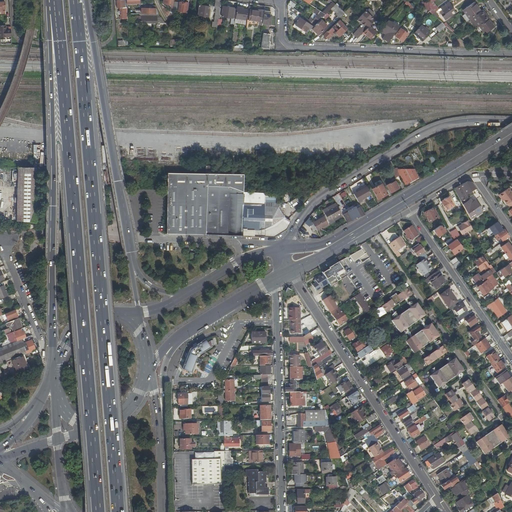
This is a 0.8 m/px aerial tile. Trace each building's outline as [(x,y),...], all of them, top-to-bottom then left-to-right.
[(124,0),(115,0),(115,7),(119,7),(120,18),(126,18),(126,13),(125,3),(124,0)] [(325,14),(331,9),(335,4),(328,0),(327,2),(330,4),(323,12),(325,14)] [(432,14),(435,12),(439,9),(431,0),(429,0),(428,1),(429,5),(429,11),(432,14)] [(174,3),(172,14),(178,15),(178,11),(187,13),(188,5),(184,4),(184,3),(174,2),(174,3)] [(448,2),(441,8),(445,15),(442,17),(445,20),(452,15),(450,12),(454,10),(448,2)] [(474,2),(463,11),(465,14),(462,16),(467,22),(469,20),(472,18),(481,11),(474,2)] [(174,16),(160,4),(169,21),(172,23),(171,24),(174,26),(180,20),(174,16)] [(337,15),(339,18),(345,13),(335,4),(331,9),(337,15)] [(139,7),(140,13),(154,13),(154,8),(155,8),(154,5),(150,5),(150,7),(146,7),(143,7),(139,7)] [(208,15),(209,9),(210,7),(199,5),(198,15),(210,17),(210,15),(208,15)] [(236,9),(233,9),(234,8),(223,6),(221,17),(232,18),(235,18),(236,9)] [(235,18),(233,29),(234,29),(236,29),(236,27),(237,19),(241,19),(241,23),(245,24),(247,10),(237,8),(236,19),(235,18)] [(369,9),(366,12),(371,17),(374,14),(369,9)] [(249,10),(247,24),(255,25),(257,24),(262,25),(262,24),(264,11),(260,10),(260,12),(254,11),(249,10)] [(373,18),(374,20),(382,12),(380,10),(372,18),(373,18)] [(270,12),(264,11),(262,24),(270,25),(270,20),(271,20),(272,16),(270,16),(270,12)] [(313,27),(317,23),(316,23),(321,17),(322,18),(325,14),(320,11),(313,20),(311,19),(308,24),(313,27)] [(481,11),(472,18),(479,27),(488,20),(481,11)] [(357,20),(364,27),(362,29),(364,31),(369,26),(375,20),(374,20),(373,18),(373,19),(365,12),(357,20)] [(472,18),(469,20),(476,29),(479,27),(472,18)] [(312,28),(311,29),(318,35),(327,26),(321,19),(317,23),(313,27),(312,28)] [(489,19),(488,20),(479,27),(483,32),(485,31),(486,33),(494,27),(489,19)] [(310,27),(312,28),(313,27),(308,24),(308,23),(303,20),(301,23),(298,21),(296,25),(306,33),(310,27)] [(334,33),(339,37),(348,28),(340,20),(328,32),(327,31),(324,35),(328,39),(334,33)] [(446,26),(444,24),(442,22),(435,28),(439,32),(446,26)] [(454,31),(446,23),(444,24),(446,26),(452,32),(454,31)] [(4,25),(0,25),(0,36),(4,36),(4,37),(6,37),(6,44),(10,44),(9,29),(4,29),(4,25)] [(385,40),(389,43),(396,31),(391,28),(392,27),(389,25),(385,31),(388,33),(385,40)] [(430,33),(422,25),(414,33),(422,41),(430,33)] [(377,32),(369,26),(364,31),(363,32),(370,39),(377,32)] [(353,34),(357,38),(361,34),(363,32),(364,31),(362,29),(360,27),(353,34)] [(408,34),(401,29),(399,31),(398,30),(396,33),(397,34),(395,37),(403,42),(408,34)] [(262,47),(263,48),(269,49),(270,41),(269,41),(270,34),(263,33),(262,47)] [(35,168),(16,168),(15,221),(34,222),(35,168)] [(418,177),(414,169),(398,169),(397,170),(400,174),(405,184),(418,177)] [(161,233),(200,234),(242,235),(244,202),(244,194),(243,194),(238,194),(239,175),(163,172),(161,233)] [(390,182),(386,185),(390,192),(399,188),(395,181),(390,183),(390,182)] [(457,195),(465,208),(472,203),(470,199),(465,202),(464,200),(467,198),(465,194),(473,190),(475,193),(478,191),(472,182),(468,181),(454,189),(457,195)] [(382,184),(372,189),(378,200),(387,194),(382,184)] [(358,201),(371,194),(367,186),(353,193),(358,201)] [(510,207),(511,205),(511,192),(509,188),(499,195),(501,198),(502,198),(507,204),(508,204),(510,207)] [(244,202),(264,202),(265,192),(243,191),(243,194),(244,194),(244,202)] [(444,199),(444,200),(441,201),(446,209),(454,205),(449,196),(444,199)] [(290,221),(285,218),(277,206),(279,206),(279,202),(264,202),(244,202),(242,235),(273,237),(286,229),(290,221)] [(327,208),(323,210),(330,224),(335,221),(333,219),(342,214),(336,203),(332,205),(334,208),(329,211),(327,208)] [(365,214),(364,213),(360,206),(355,209),(354,207),(353,207),(350,209),(349,210),(348,209),(346,210),(347,212),(342,215),(347,223),(356,217),(357,218),(365,214)] [(441,223),(443,222),(435,207),(425,212),(430,221),(438,217),(441,223)] [(323,217),(313,223),(317,230),(327,224),(323,217)] [(462,224),(457,227),(461,234),(472,228),(467,220),(461,223),(462,224)] [(492,231),(495,235),(497,234),(503,230),(498,222),(487,229),(489,233),(492,231)] [(443,228),(445,226),(444,223),(435,230),(436,232),(438,236),(446,231),(443,228)] [(418,235),(412,226),(404,232),(406,235),(405,236),(407,239),(408,238),(410,240),(418,235)] [(456,228),(449,231),(453,238),(459,235),(456,228)] [(510,237),(504,229),(503,230),(497,234),(503,242),(510,237)] [(400,237),(389,245),(394,252),(405,245),(400,237)] [(463,248),(457,239),(454,241),(448,246),(454,254),(463,248)] [(505,253),(511,248),(511,247),(508,242),(501,247),(505,253)] [(418,244),(410,249),(409,250),(410,252),(413,250),(413,251),(417,257),(424,252),(420,246),(419,246),(418,244)] [(366,303),(369,307),(376,302),(377,304),(380,302),(379,301),(385,296),(359,259),(364,256),(360,250),(338,263),(339,264),(347,276),(360,294),(366,303)] [(409,250),(397,257),(399,260),(413,251),(413,250),(410,252),(409,250)] [(488,265),(482,256),(474,261),(481,271),(488,265)] [(425,259),(416,265),(424,276),(432,270),(425,259)] [(347,276),(339,264),(335,266),(322,274),(326,279),(330,286),(347,276)] [(335,266),(335,265),(322,273),(322,274),(335,266)] [(508,265),(496,273),(500,278),(503,276),(504,276),(511,271),(508,265)] [(477,284),(481,281),(496,272),(492,266),(490,268),(492,269),(482,276),(481,275),(479,276),(478,274),(473,277),(477,284)] [(439,270),(425,280),(427,283),(430,281),(435,289),(446,283),(440,274),(441,274),(439,270)] [(331,288),(330,286),(326,279),(322,281),(323,282),(315,287),(321,295),(331,288)] [(477,284),(476,285),(483,295),(493,288),(488,280),(482,283),(481,281),(477,284)] [(0,298),(8,296),(4,285),(0,286),(0,298)] [(405,300),(408,297),(411,295),(407,289),(398,296),(396,293),(390,298),(391,300),(382,307),(386,313),(389,311),(393,308),(405,300)] [(457,302),(449,290),(440,296),(448,308),(457,302)] [(497,299),(487,306),(490,309),(491,308),(498,317),(507,312),(497,299)] [(351,302),(350,300),(342,305),(340,306),(338,308),(339,308),(340,310),(351,302)] [(367,313),(371,310),(369,307),(366,303),(362,306),(367,313)] [(417,303),(412,307),(411,308),(399,317),(397,318),(392,322),(401,334),(406,330),(407,329),(419,320),(421,319),(425,316),(417,303)] [(459,317),(461,320),(466,316),(464,312),(467,310),(462,303),(454,309),(458,316),(460,315),(461,316),(459,317)] [(300,308),(289,308),(289,321),(291,321),(291,334),(301,333),(300,308)] [(344,317),(340,310),(339,308),(332,313),(334,316),(334,317),(339,325),(346,321),(344,317)] [(393,308),(389,311),(390,312),(392,311),(395,314),(396,313),(396,315),(395,315),(397,318),(399,317),(393,308)] [(15,310),(2,315),(5,322),(14,318),(13,316),(17,314),(15,310)] [(511,327),(511,317),(511,315),(501,323),(506,331),(511,327)] [(465,320),(470,327),(477,322),(472,316),(465,320)] [(22,327),(18,318),(13,320),(14,323),(11,324),(12,327),(16,326),(17,328),(22,327)] [(413,337),(411,338),(406,342),(415,354),(420,350),(421,349),(433,341),(435,340),(439,336),(431,324),(426,327),(425,329),(413,337)] [(351,330),(348,325),(342,329),(350,340),(354,338),(350,330),(351,330)] [(386,336),(388,335),(381,325),(380,325),(381,326),(380,327),(386,336)] [(480,330),(477,327),(469,332),(475,341),(480,338),(477,333),(480,330)] [(22,332),(21,329),(14,332),(17,340),(26,336),(24,331),(22,332)] [(265,332),(256,333),(256,343),(265,343),(265,332)] [(0,363),(11,359),(23,355),(35,349),(30,335),(0,347),(0,363)] [(399,355),(401,353),(391,339),(389,340),(397,352),(396,353),(398,355),(399,355)] [(486,348),(489,346),(484,339),(475,345),(480,354),(487,349),(486,348)] [(187,352),(188,353),(182,370),(190,373),(191,372),(192,368),(197,357),(199,356),(199,354),(202,352),(205,350),(209,348),(208,348),(209,347),(204,340),(191,348),(190,348),(188,349),(187,352)] [(357,354),(360,359),(373,351),(366,340),(363,342),(361,340),(353,345),(358,353),(357,354)] [(322,361),(328,357),(325,353),(328,351),(322,342),(314,348),(319,356),(311,362),(312,367),(320,362),(321,361),(322,361)] [(393,352),(388,345),(380,350),(385,357),(393,352)] [(442,347),(441,348),(437,350),(429,356),(426,359),(424,360),(428,366),(447,353),(442,347)] [(421,349),(420,350),(422,353),(423,354),(426,359),(429,356),(428,355),(426,356),(421,349)] [(494,352),(486,358),(491,365),(499,360),(494,352)] [(406,365),(408,363),(401,353),(399,355),(406,365)] [(28,369),(23,355),(11,359),(16,373),(28,369)] [(300,355),(290,355),(290,367),(300,367),(300,355)] [(260,357),(260,366),(264,366),(264,364),(270,364),(269,356),(260,357)] [(316,380),(316,381),(323,376),(317,367),(331,358),(330,356),(328,357),(322,361),(321,361),(322,362),(321,363),(320,362),(312,367),(314,374),(315,373),(317,376),(316,378),(316,380)] [(234,367),(238,360),(234,358),(230,365),(234,367)] [(397,366),(400,364),(397,358),(390,363),(394,371),(399,368),(397,366)] [(445,385),(458,376),(460,374),(464,372),(456,359),(452,362),(449,364),(437,372),(434,374),(431,377),(439,389),(443,386),(445,385)] [(504,368),(499,360),(491,366),(496,373),(504,368)] [(267,375),(270,375),(270,366),(264,366),(260,366),(260,375),(261,375),(267,375)] [(290,367),(290,380),(295,380),(303,380),(302,367),(300,367),(290,367)] [(410,375),(405,368),(397,373),(402,380),(410,375)] [(325,375),(332,386),(340,380),(338,376),(337,377),(333,370),(325,375)] [(416,379),(418,377),(415,374),(413,375),(411,377),(412,378),(404,383),(409,391),(414,388),(412,386),(416,384),(413,379),(415,378),(416,379)] [(501,374),(486,384),(489,389),(495,385),(494,384),(503,377),(501,374)] [(234,380),(225,380),(225,401),(234,401),(234,392),(236,392),(236,388),(234,388),(234,380)] [(285,388),(286,393),(291,392),(294,392),(294,390),(296,389),(295,380),(290,380),(290,388),(285,388)] [(353,389),(347,380),(336,388),(342,396),(353,389)] [(482,413),(485,417),(487,420),(488,422),(494,418),(488,408),(489,408),(476,389),(475,389),(469,380),(462,385),(464,387),(465,389),(469,394),(470,393),(483,412),(482,413)] [(413,405),(418,402),(417,400),(425,395),(424,395),(421,390),(425,387),(423,384),(420,385),(406,395),(413,405)] [(259,393),(259,396),(261,396),(261,402),(269,402),(269,387),(261,387),(261,393),(259,393)] [(455,396),(465,389),(464,387),(459,390),(458,391),(454,394),(455,396)] [(493,390),(491,392),(497,401),(499,399),(493,390)] [(356,397),(357,396),(360,395),(357,391),(347,397),(352,406),(359,402),(356,397)] [(455,396),(454,394),(452,391),(446,395),(452,405),(451,406),(455,412),(464,406),(460,399),(459,400),(455,396)] [(294,392),(291,392),(291,406),(299,406),(299,398),(303,398),(303,392),(294,392)] [(187,405),(187,394),(178,394),(178,405),(187,405)] [(396,395),(385,400),(388,405),(399,399),(396,395)] [(499,399),(497,401),(502,408),(503,408),(511,420),(511,418),(511,410),(507,404),(509,403),(504,396),(499,399)] [(335,404),(336,405),(333,407),(338,415),(342,412),(337,404),(335,404)] [(394,411),(397,416),(408,408),(405,404),(394,411)] [(260,414),(260,421),(270,420),(270,406),(260,407),(260,412),(259,412),(259,414),(260,414)] [(358,408),(357,409),(358,411),(359,410),(364,417),(369,414),(364,406),(359,409),(358,408)] [(417,412),(420,409),(418,407),(410,412),(408,408),(397,416),(400,420),(409,414),(410,416),(411,416),(417,412)] [(181,415),(181,419),(190,419),(190,410),(179,410),(180,415),(181,415)] [(298,414),(298,427),(320,427),(320,420),(316,420),(316,421),(306,421),(305,413),(303,413),(303,414),(298,414)] [(378,418),(375,413),(366,419),(369,423),(378,418)] [(475,420),(470,414),(461,420),(472,436),(478,432),(472,422),(475,420)] [(413,423),(415,426),(426,418),(424,416),(413,423)] [(405,428),(413,423),(410,419),(403,424),(405,428)] [(232,421),(217,421),(217,435),(232,435),(232,421)] [(270,421),(262,422),(262,432),(270,431),(270,421)] [(197,424),(185,424),(185,434),(197,434),(197,424)] [(355,436),(357,439),(368,432),(372,430),(370,426),(369,427),(367,424),(362,427),(364,430),(355,436)] [(381,429),(378,425),(372,430),(368,432),(370,435),(372,435),(373,434),(381,429)] [(328,437),(330,443),(335,442),(330,426),(323,427),(327,438),(328,437)] [(419,434),(415,426),(408,430),(413,438),(419,434)] [(495,430),(483,439),(481,441),(477,443),(485,455),(489,453),(492,451),(504,442),(507,441),(510,438),(502,426),(498,428),(495,430)] [(373,434),(375,438),(376,438),(383,433),(381,429),(373,434)] [(304,430),(292,431),(292,443),(305,443),(304,430)] [(459,448),(465,444),(455,431),(434,445),(436,449),(453,439),(459,448)] [(391,439),(388,434),(383,438),(385,442),(391,439)] [(336,443),(337,448),(338,452),(342,449),(343,449),(339,436),(335,439),(336,443)] [(418,446),(421,450),(429,445),(424,437),(416,442),(418,446)] [(368,443),(370,446),(377,441),(376,438),(375,438),(368,443)] [(191,439),(180,440),(180,450),(191,449),(191,439)] [(376,451),(379,455),(386,450),(383,447),(385,445),(383,441),(380,443),(381,443),(377,445),(380,448),(376,451)] [(290,456),(301,456),(300,444),(290,444),(290,456)] [(463,453),(468,450),(465,444),(459,448),(463,453)] [(380,455),(372,460),(376,465),(394,453),(391,448),(380,455)] [(471,466),(477,462),(468,450),(463,453),(462,453),(471,466)] [(224,451),(215,451),(215,459),(192,460),(192,467),(210,466),(224,466),(224,451)] [(253,457),(253,462),(262,462),(262,451),(249,452),(249,457),(253,457)] [(443,462),(438,454),(427,461),(433,469),(443,462)] [(404,468),(397,458),(388,464),(393,471),(391,472),(393,476),(404,468)] [(330,459),(323,459),(323,463),(322,463),(322,471),(332,471),(332,463),(330,463),(330,459)] [(292,463),(293,475),(295,475),(303,475),(303,463),(292,463)] [(192,467),(192,484),(211,484),(210,466),(192,467)] [(192,485),(225,484),(224,466),(210,466),(211,484),(192,484),(192,485)] [(410,477),(405,469),(395,475),(400,483),(410,477)] [(448,480),(452,478),(446,469),(437,475),(443,484),(448,480)] [(248,486),(249,486),(250,493),(256,493),(256,495),(267,495),(267,488),(263,488),(263,483),(265,483),(265,478),(266,478),(266,472),(257,472),(257,470),(246,470),(246,477),(249,477),(249,483),(248,483),(248,486)] [(303,475),(295,475),(295,483),(296,483),(296,487),(305,487),(305,483),(305,475),(303,475)] [(382,475),(376,479),(379,484),(385,480),(382,475)] [(327,489),(337,489),(337,477),(326,478),(327,489)] [(463,480),(468,488),(472,486),(466,478),(463,480)] [(443,484),(441,485),(444,490),(450,486),(448,483),(449,482),(448,480),(443,484)] [(460,493),(468,488),(463,480),(450,488),(453,493),(458,490),(460,493)] [(408,492),(402,497),(403,498),(405,500),(408,497),(411,495),(409,493),(417,488),(413,481),(404,486),(408,492)] [(511,482),(511,483),(509,487),(505,485),(502,492),(505,494),(511,497),(511,482)] [(389,490),(385,483),(381,486),(385,493),(389,490)] [(466,496),(471,493),(468,488),(460,493),(463,498),(466,496)] [(351,489),(346,499),(349,503),(352,505),(353,503),(351,501),(356,493),(351,489)] [(310,490),(297,490),(297,503),(304,503),(304,493),(310,493),(310,490)] [(411,501),(408,497),(405,500),(408,504),(411,507),(421,500),(420,499),(424,497),(420,490),(413,495),(415,499),(411,501)] [(504,508),(497,494),(489,499),(492,504),(496,502),(499,508),(496,509),(490,511),(496,511),(499,510),(501,509),(504,508)] [(463,511),(473,506),(466,496),(463,498),(462,499),(461,499),(457,502),(456,502),(454,504),(459,511),(463,511)] [(405,500),(403,498),(399,502),(400,503),(392,510),(392,511),(393,511),(400,511),(408,504),(405,500)]
